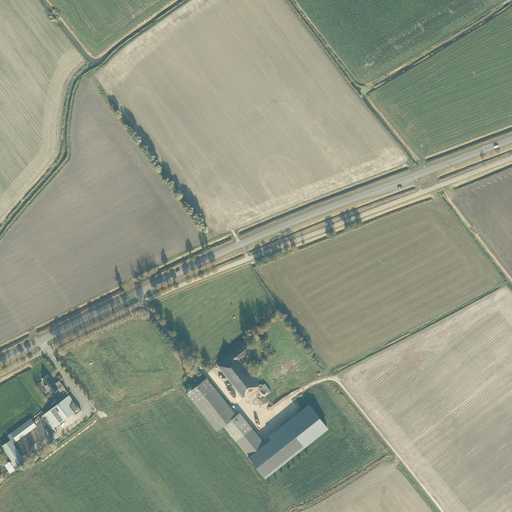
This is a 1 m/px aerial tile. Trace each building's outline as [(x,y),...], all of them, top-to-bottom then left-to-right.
[(259,391),(264,387),(261,384),(259,385),(238,359),(250,350),(245,344),(233,354),(229,358),(228,357),(217,366),(243,398),(257,387),(259,391)] [(43,381),(46,385),(44,386),(48,390),(49,389),(52,393),(58,388),(60,391),(64,388),(59,381),(55,384),(49,377),(43,381)] [(187,393),(216,431),(223,426),(236,441),(248,457),(264,444),(239,413),(236,415),(207,378),(187,393)] [(43,419),(38,423),(48,437),(53,433),(54,433),(51,429),(65,420),(79,408),(80,408),(69,395),(41,416),(43,419)] [(311,407),(248,457),(264,477),(327,427),(311,407)] [(31,419),(15,431),(20,438),(36,426),(31,419)] [(2,446),(12,461),(11,462),(13,467),(24,460),(11,440),(2,446)] [(8,470),(13,467),(10,462),(5,465),(8,470)]
